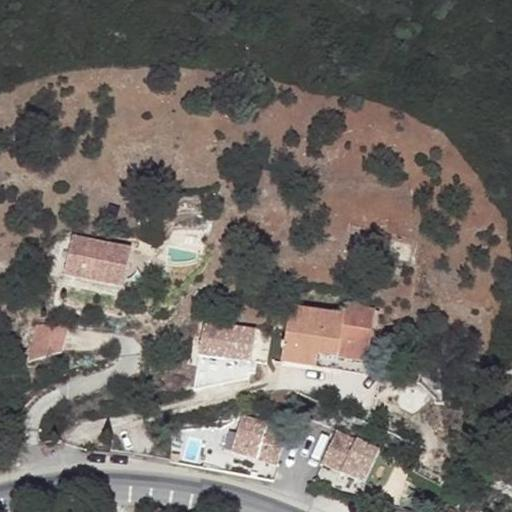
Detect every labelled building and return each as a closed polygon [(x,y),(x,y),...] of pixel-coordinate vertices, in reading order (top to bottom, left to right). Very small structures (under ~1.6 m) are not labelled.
[(131,248),(72,236),(65,273),(123,285),(131,248)] [(366,370),(375,310),(346,305),(344,315),(291,307),(285,350),(316,355),(337,359),(336,366),(366,370)] [(205,358),(260,361),(261,326),(207,323),(205,358)] [(65,326),(36,326),(30,358),(65,349),(65,326)] [(385,337),(371,335),(366,368),(380,370),(385,337)] [(314,369),(316,355),(285,350),(282,364),(314,369)] [(286,431),(242,418),(231,452),(276,465),(286,431)] [(378,451),(335,431),(320,463),(363,483),(378,451)] [(511,511),(511,486),(482,474),(466,509),(470,511),(471,511),(511,511)]
